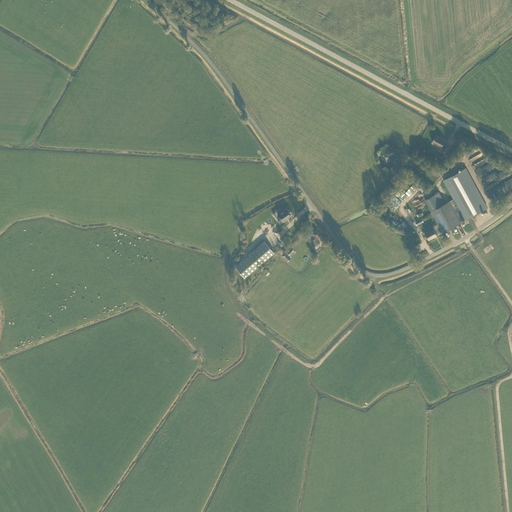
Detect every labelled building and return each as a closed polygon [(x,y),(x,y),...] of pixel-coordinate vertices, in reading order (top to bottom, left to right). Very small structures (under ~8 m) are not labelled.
[(432,141),(441,146),(444,147),(442,151),(446,153),(449,146),(446,145),(445,145),(443,144),(445,140),(436,135),(432,141)] [(474,164),(476,169),(489,162),(487,157),(474,164)] [(425,232),(429,240),(438,235),(437,234),(443,231),(443,232),(461,222),(461,221),(465,219),(465,220),(487,207),(465,167),(443,180),(456,203),(452,205),(449,201),(441,205),(435,194),(425,200),(439,226),(434,229),(434,228),(425,232)] [(281,219),(278,221),(280,223),(292,215),(287,208),(277,215),(281,219)] [(316,238),(312,240),(316,245),(324,238),(321,234),(322,233),(319,229),(312,234),(316,238)] [(245,277),(274,253),(264,241),(235,266),(245,277)] [(283,256),(287,261),(291,257),(288,255),(289,254),(290,255),(293,251),(291,248),(283,256)]
